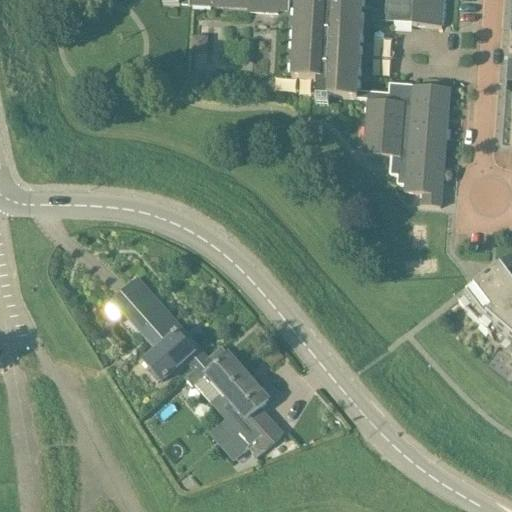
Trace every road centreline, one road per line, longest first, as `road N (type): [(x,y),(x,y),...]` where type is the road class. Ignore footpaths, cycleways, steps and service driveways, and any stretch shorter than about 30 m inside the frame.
road 1 (tertiary): [(479,511),(395,454),(236,265),(204,242),(136,212),(15,205),(0,197)]
road 2 (residential): [(511,188),(481,187),(492,0)]
road 3 (unclassified): [(96,450),(33,346),(2,337),(0,326)]
